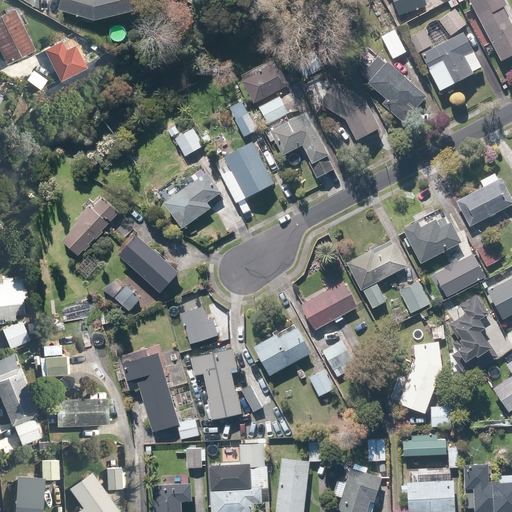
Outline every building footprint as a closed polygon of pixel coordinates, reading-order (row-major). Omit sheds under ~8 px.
[(23,0),(40,9),(39,0),(23,0)] [(62,0),(59,11),(94,21),(140,10),(138,0),(62,0)] [(425,0),(394,0),(401,16),(428,5),(425,0)] [(511,14),(504,0),(468,0),(501,61),(511,54),(511,14)] [(0,50),(6,64),(36,50),(24,27),(29,24),(25,16),(20,18),(15,8),(0,15),(0,50)] [(440,21),(451,36),(467,24),(456,9),(440,21)] [(425,29),(410,36),(419,53),(434,45),(425,29)] [(396,30),(382,37),(393,59),(407,52),(396,30)] [(464,31),(421,53),(441,90),(483,69),(464,31)] [(67,47),(63,40),(44,49),(60,81),(88,67),(76,43),(67,47)] [(390,61),(387,64),(370,48),(357,62),(366,71),(362,76),(387,99),(382,103),(403,122),(428,96),(390,61)] [(316,51),(299,59),(308,76),(325,68),(316,51)] [(278,61),(243,79),(255,103),(290,85),(278,61)] [(34,70),(27,79),(40,89),(47,80),(34,70)] [(380,128),(367,101),(333,78),(319,99),(345,116),(357,140),(380,128)] [(281,96),(259,107),(268,125),(290,114),(281,96)] [(238,118),(235,119),(244,137),(258,130),(244,100),(232,106),(238,118)] [(335,168),(327,155),(330,154),(305,111),(270,131),(284,155),(302,145),(312,162),(310,163),(319,178),(335,168)] [(193,128),(176,138),(187,155),(204,145),(193,128)] [(236,203),(275,183),(254,141),(225,156),(232,169),(222,175),(236,203)] [(208,202),(212,199),(217,205),(224,200),(219,193),(222,191),(207,171),(205,172),(202,168),(193,175),(196,179),(164,203),(183,229),(212,207),(208,202)] [(480,181),(484,188),(456,203),(470,227),(511,204),(511,196),(502,178),(499,179),(495,173),(480,181)] [(92,203),(86,209),(83,206),(74,216),(79,221),(71,229),(72,230),(64,240),(80,255),(120,213),(104,197),(95,206),(92,203)] [(422,227),(418,219),(403,227),(408,237),(404,239),(408,247),(412,245),(422,263),(462,241),(452,222),(450,223),(445,214),(422,227)] [(138,234),(120,254),(162,292),(180,272),(138,234)] [(491,240),(477,247),(487,266),(501,258),(491,240)] [(373,308),(387,301),(377,282),(408,266),(395,242),(374,253),(372,248),(348,262),(373,308)] [(461,287),(471,282),(473,285),(480,281),(478,278),(484,274),(474,256),(451,269),(461,287)] [(511,277),(488,290),(503,319),(511,313),(511,277)] [(5,321),(16,320),(15,314),(25,313),(22,278),(0,279),(0,318),(5,318),(5,321)] [(315,330),(334,319),(336,322),(344,318),(342,315),(359,306),(345,280),(301,304),(315,330)] [(418,280),(399,291),(412,313),(431,303),(418,280)] [(130,311),(135,306),(137,308),(142,303),(139,301),(142,298),(127,285),(115,298),(130,311)] [(475,293),(455,307),(450,300),(443,304),(455,321),(449,325),(459,339),(453,343),(458,351),(452,355),(464,371),(474,364),(478,371),(500,355),(481,329),(486,326),(480,317),(485,314),(482,308),(485,306),(475,293)] [(219,335),(214,317),(208,319),(204,306),(181,313),(191,344),(219,335)] [(23,320),(2,328),(9,348),(30,341),(23,320)] [(255,347),(270,375),(312,352),(298,325),(255,347)] [(433,328),(434,339),(446,338),(444,326),(433,328)] [(341,339),(322,351),(337,376),(357,365),(341,339)] [(390,399),(424,413),(442,368),(440,340),(414,343),(415,358),(407,380),(399,376),(390,399)] [(239,390),(236,390),(232,367),(239,366),(235,347),(191,356),(194,375),(205,373),(214,418),(243,412),(239,390)] [(196,417),(180,421),(162,351),(148,355),(147,348),(121,355),(128,380),(138,377),(153,431),(178,424),(182,440),(201,435),(196,417)] [(71,376),(68,376),(68,357),(41,357),(41,376),(56,376),(56,385),(71,385),(71,376)] [(511,360),(506,364),(511,373),(511,375),(493,388),(509,412),(511,410),(511,360)] [(34,416),(39,414),(19,366),(0,374),(0,393),(22,445),(42,436),(34,416)] [(325,369),(310,377),(319,396),(334,388),(325,369)] [(260,380),(241,389),(252,411),(271,402),(260,380)] [(90,390),(90,397),(59,398),(59,426),(108,426),(108,397),(106,397),(106,390),(90,390)] [(453,406),(431,406),(431,426),(453,426),(453,406)] [(411,433),(411,440),(403,440),(403,455),(446,454),(446,440),(437,440),(437,433),(411,433)] [(386,439),(369,439),(368,460),(386,461),(386,439)] [(325,441),(309,441),(309,460),(325,460),(325,441)] [(255,511),(255,508),(261,508),(261,511),(269,511),(267,442),(240,443),(241,464),(211,465),(211,511),(255,511)] [(187,447),(187,468),(203,468),(203,461),(206,461),(206,448),(187,447)] [(304,511),(310,461),(282,457),(276,511),(304,511)] [(43,460),(41,476),(17,475),(14,511),(42,511),(45,478),(60,479),(61,461),(43,460)] [(354,467),(351,466),(336,511),(338,511),(371,511),(383,476),(367,471),(368,466),(355,462),(354,467)] [(511,511),(511,474),(498,474),(498,480),(490,480),(490,464),(464,463),(464,488),(467,488),(466,508),(474,508),(474,511),(511,511)] [(123,467),(107,467),(108,488),(123,488),(123,467)] [(408,480),(408,485),(402,485),(402,492),(408,492),(409,511),(455,511),(454,479),(452,479),(451,467),(440,468),(440,473),(433,474),(433,480),(408,480)] [(69,487),(83,506),(74,511),(121,511),(93,471),(69,487)] [(183,511),(183,500),(193,500),(193,482),(152,483),(153,511),(183,511)]
